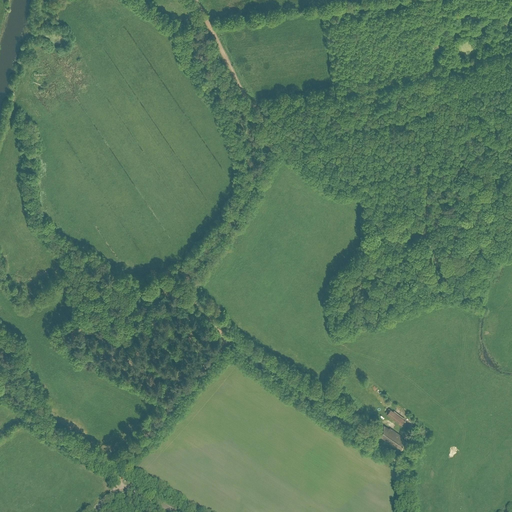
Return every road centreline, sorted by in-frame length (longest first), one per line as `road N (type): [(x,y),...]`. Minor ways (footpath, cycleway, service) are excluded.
road 1 (track): [(256,110),(273,133),(267,155),(186,280),(227,338),(121,465),(121,490)]
road 2 (track): [(227,338),(365,427),(400,469),(401,511)]
road 3 (track): [(117,474),(0,401)]
road 4 (track): [(195,0),(256,110)]
